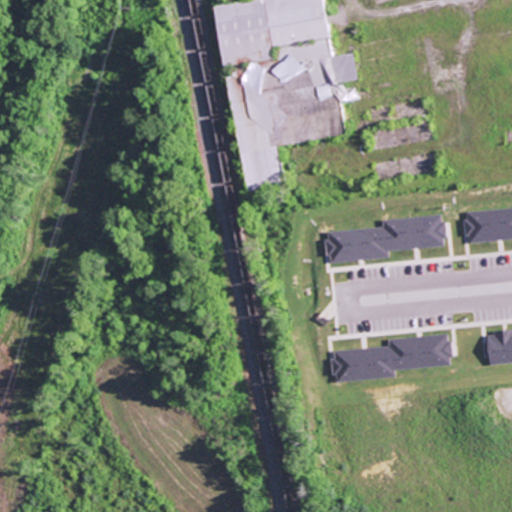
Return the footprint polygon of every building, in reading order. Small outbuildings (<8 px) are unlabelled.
[(241,0),(212,4),(221,67),(254,62),(256,72),(239,74),(240,76),(226,77),(243,191),(282,185),(276,146),(344,136),(339,100),(350,98),(351,99),(357,98),(356,91),(345,93),(343,82),(356,81),(352,53),(330,56),(322,0),(241,0)] [(511,207),(463,211),(465,245),(511,241),(511,207)] [(444,246),(443,222),(440,222),(440,215),(382,219),(382,227),(325,231),(327,262),(387,258),(387,250),(444,246)] [(511,361),(511,330),(485,332),(487,363),(511,361)] [(395,377),(394,370),(450,365),(448,335),(388,339),(388,347),(331,351),(333,382),(395,377)]
